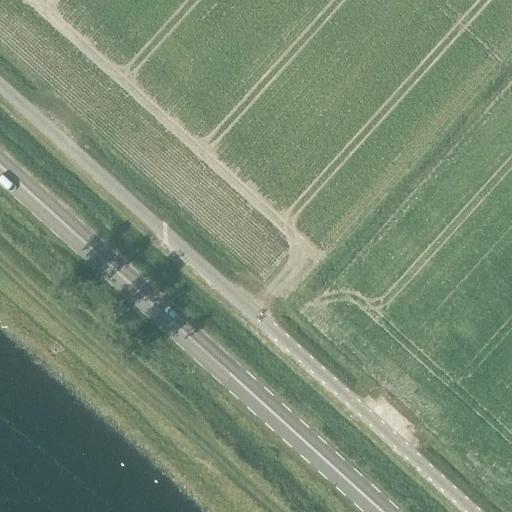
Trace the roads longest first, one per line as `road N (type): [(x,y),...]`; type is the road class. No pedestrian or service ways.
road 1 (unclassified): [(472,511),(0,85)]
road 2 (primary): [(381,511),(0,166)]
road 3 (track): [(0,269),(270,511)]
